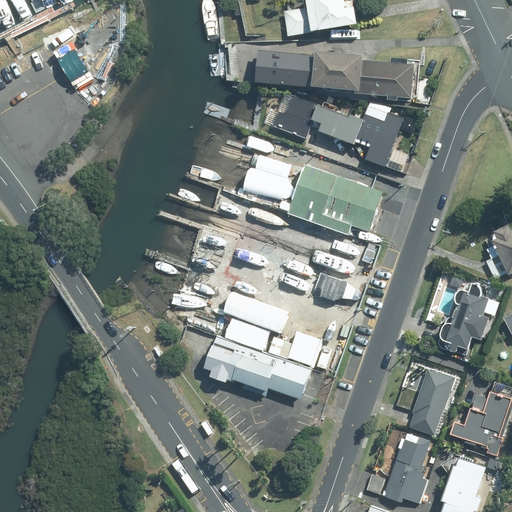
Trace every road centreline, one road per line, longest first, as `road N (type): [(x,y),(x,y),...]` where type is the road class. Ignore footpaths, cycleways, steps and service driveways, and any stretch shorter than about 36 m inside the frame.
road 1 (residential): [(508,72),(484,86),(460,118),(329,501)]
road 2 (secondary): [(0,176),(175,432)]
